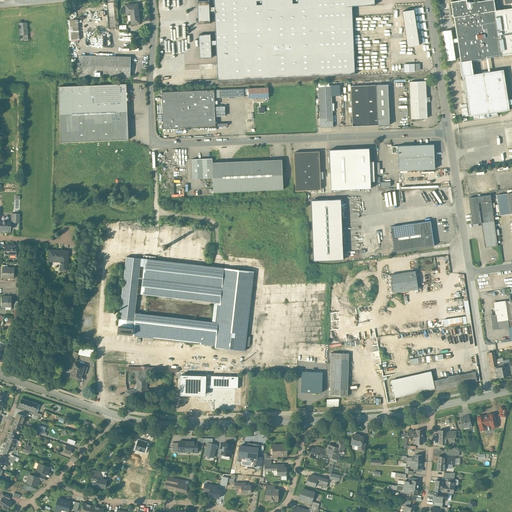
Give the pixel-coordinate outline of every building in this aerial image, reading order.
[(214,0),(215,7),(215,11),(216,40),(216,45),(218,80),(235,79),(235,80),(237,80),(237,79),(255,79),(259,79),(259,78),(269,78),(270,78),(273,78),(276,78),(281,77),(281,78),(283,78),(283,77),(303,77),(304,77),(304,76),(314,76),(316,76),(336,75),(339,75),(355,74),(352,6),(375,5),(374,0),(214,0)] [(468,1),(467,2),(467,0),(466,0),(461,0),(451,2),(451,6),(453,17),(454,17),(495,11),(496,10),(494,0),(486,0),(471,2),(471,1),(470,1),(468,1)] [(209,1),(197,1),(198,24),(210,23),(210,12),(215,11),(215,7),(210,7),(209,1)] [(137,4),(126,6),(127,12),(131,11),(132,24),(139,23),(137,4)] [(495,11),(501,56),(511,54),(511,8),(501,10),(501,9),(496,10),(495,11)] [(414,9),(402,11),(407,46),(419,44),(414,9)] [(495,11),(454,17),(461,61),(461,62),(471,60),(501,56),(495,11)] [(70,41),(79,40),(77,20),(68,20),(70,41)] [(19,22),(20,41),(28,40),(27,22),(19,22)] [(211,34),(199,35),(200,58),(212,58),(211,45),(216,45),(216,40),(211,41),(211,34)] [(91,56),(80,56),(80,76),(90,76),(91,56)] [(131,57),(91,56),(90,76),(130,77),(131,57)] [(471,60),(461,62),(461,61),(460,61),(460,62),(462,76),(462,77),(463,77),(463,76),(474,74),(471,60)] [(474,74),(463,76),(463,77),(469,116),(510,110),(503,70),(474,74)] [(426,81),(410,82),(411,119),(427,118),(426,81)] [(126,84),(59,87),(61,143),(128,140),(126,84)] [(377,85),(351,86),(352,124),(352,127),(378,125),(390,125),(389,119),(388,85),(377,85)] [(331,87),(319,87),(321,127),(333,127),(331,91),(331,87)] [(268,88),(248,88),(249,98),(269,98),(268,88)] [(244,89),(214,90),(214,98),(244,97),(244,89)] [(214,90),(161,92),(163,116),(163,129),(216,127),(215,104),(217,104),(217,100),(215,100),(214,98),(214,90)] [(434,145),(398,146),(398,153),(399,171),(411,170),(420,170),(422,170),(435,169),(434,145)] [(369,148),(329,150),(331,190),(332,190),(371,188),(369,148)] [(319,151),(294,152),(296,191),(321,189),(319,151)] [(212,158),(192,159),(193,179),(213,178),(212,158)] [(282,160),(212,163),(213,192),(283,189),(282,160)] [(380,182),(381,186),(390,186),(390,180),(380,180),(380,176),(378,176),(378,182),(380,182)] [(491,194),(470,197),(474,224),(483,223),(486,242),(498,240),(491,194)] [(341,200),(311,201),(313,260),(343,259),(341,200)] [(432,220),(392,226),(396,251),(436,244),(432,220)] [(10,222),(0,221),(0,229),(4,230),(4,231),(7,231),(7,230),(9,230),(10,222)] [(16,245),(4,245),(4,255),(9,255),(9,254),(16,254),(16,256),(16,245)] [(62,252),(49,251),(49,260),(61,261),(61,270),(66,270),(68,251),(62,250),(62,252)] [(254,272),(126,257),(117,334),(245,349),(254,272)] [(15,267),(2,267),(2,277),(14,277),(15,267)] [(417,271),(391,275),(394,293),(420,289),(417,271)] [(11,297),(1,296),(1,307),(11,307),(11,297)] [(467,315),(445,318),(445,326),(472,323),(470,300),(465,300),(467,315)] [(507,300),(495,302),(497,314),(493,315),(495,329),(510,327),(507,300)] [(93,350),(80,347),(78,353),(93,356),(93,350)] [(496,352),(490,353),(492,367),(496,367),(498,378),(511,375),(511,373),(511,372),(511,364),(510,365),(509,360),(498,362),(496,352)] [(349,353),(331,353),(330,395),(348,396),(349,353)] [(410,364),(430,362),(430,356),(409,358),(410,364)] [(85,366),(74,363),(70,376),(81,379),(83,372),(85,366)] [(147,371),(135,370),(137,377),(136,389),(132,390),(133,396),(137,395),(148,396),(148,390),(146,390),(146,386),(147,386),(147,371)] [(302,371),(301,392),(322,393),(322,372),(302,371)] [(431,371),(391,380),(395,398),(435,389),(431,371)] [(475,371),(434,381),(436,391),(477,382),(475,371)] [(206,375),(181,375),(180,395),(206,396),(206,388),(238,388),(238,376),(211,375),(211,385),(206,385),(206,375)] [(31,402),(23,399),(20,406),(28,409),(28,410),(32,411),(33,408),(29,406),(31,402)] [(508,408),(501,407),(499,415),(506,417),(508,408)] [(489,415),(483,416),(478,417),(481,430),(486,429),(486,430),(492,429),(492,428),(497,427),(494,413),(489,414),(489,415)] [(26,417),(16,414),(14,421),(23,424),(24,421),(25,421),(26,417)] [(469,416),(461,418),(463,427),(464,429),(471,427),(472,427),(469,416)] [(23,424),(14,421),(10,432),(15,433),(17,429),(20,431),(23,424)] [(39,424),(36,430),(43,433),(46,427),(39,424)] [(15,433),(10,432),(6,442),(15,445),(17,440),(13,438),(15,433)] [(359,435),(353,434),(352,443),(352,444),(353,445),(355,445),(356,444),(360,445),(361,445),(362,443),(363,437),(360,437),(359,435)] [(346,442),(338,439),(336,447),(341,449),(343,450),(346,442)] [(189,442),(179,441),(178,451),(189,451),(189,442)] [(15,445),(6,442),(2,452),(7,454),(9,450),(13,451),(15,445)] [(198,442),(189,442),(189,451),(197,452),(198,442)] [(223,442),(222,449),(223,450),(222,454),(230,456),(233,444),(223,442)] [(216,444),(208,443),(205,456),(214,457),(216,444)] [(26,444),(24,452),(29,454),(32,446),(26,444)] [(259,447),(239,444),(238,456),(257,459),(257,456),(259,447)] [(326,450),(324,458),(333,460),(333,461),(335,461),(335,460),(338,461),(341,449),(336,447),(332,446),(332,445),(330,444),(328,445),(328,447),(328,448),(328,449),(327,448),(327,449),(326,450)] [(286,445),(272,446),(273,456),(277,456),(287,455),(286,445)] [(324,458),(326,450),(317,447),(317,450),(312,448),(310,456),(319,459),(324,461),(324,458)] [(42,465),(39,464),(37,470),(38,471),(47,474),(49,467),(48,467),(42,465)] [(271,465),(265,465),(265,470),(277,470),(277,476),(281,476),(281,480),(287,480),(287,475),(287,467),(282,467),(282,465),(271,465)] [(340,475),(331,473),(330,479),(339,481),(340,475)] [(37,477),(29,474),(26,482),(36,486),(38,482),(40,478),(37,477)] [(100,476),(91,475),(90,480),(97,481),(96,486),(105,488),(107,480),(102,479),(102,477),(100,476)] [(313,477),(308,476),(306,484),(315,487),(316,485),(317,482),(323,483),(324,478),(313,475),(313,477)] [(127,476),(122,476),(118,486),(124,487),(125,482),(127,482),(127,476)] [(185,481),(168,477),(165,488),(173,489),(175,488),(174,487),(175,486),(176,486),(176,485),(178,485),(176,490),(186,493),(188,484),(185,484),(185,481)] [(323,483),(317,482),(316,485),(326,488),(329,479),(324,478),(323,483)] [(410,478),(409,482),(404,481),(404,486),(418,488),(419,482),(416,481),(417,479),(417,480),(417,479),(410,478)] [(454,479),(447,478),(447,481),(446,481),(446,484),(445,486),(442,485),(441,492),(453,494),(455,485),(454,485),(455,479),(454,479)] [(127,482),(125,482),(124,487),(131,487),(130,493),(140,493),(140,485),(135,485),(136,483),(127,482)] [(246,483),(235,483),(235,489),(242,489),(242,494),(251,494),(251,486),(246,486),(246,483)] [(216,487),(205,485),(204,490),(210,492),(209,496),(218,498),(220,490),(215,489),(216,487)] [(418,488),(404,486),(403,490),(410,491),(410,494),(417,495),(418,489),(418,488)] [(272,490),(266,489),(265,500),(278,500),(278,490),(272,490)] [(314,493),(303,490),(301,494),(299,499),(312,502),(314,493)] [(5,499),(3,497),(2,498),(0,501),(0,505),(6,510),(11,503),(8,501),(9,499),(6,498),(5,499)] [(72,502),(58,499),(55,510),(61,511),(62,509),(69,511),(72,502)] [(91,511),(94,506),(83,503),(82,510),(83,510),(82,511),(91,511)]
